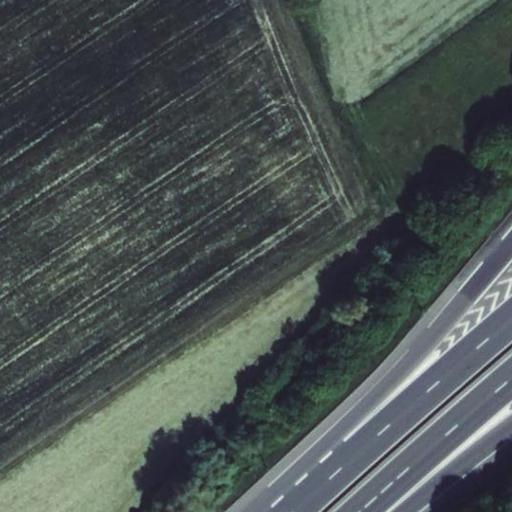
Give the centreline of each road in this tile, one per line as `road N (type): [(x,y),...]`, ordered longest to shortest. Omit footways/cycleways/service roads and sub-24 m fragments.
road 1 (trunk): [(511,242),(395,379),(258,511)]
road 2 (trunk): [(511,317),(292,511)]
road 3 (trunk): [(357,511),(511,376)]
road 4 (trunk): [(395,511),(511,425)]
